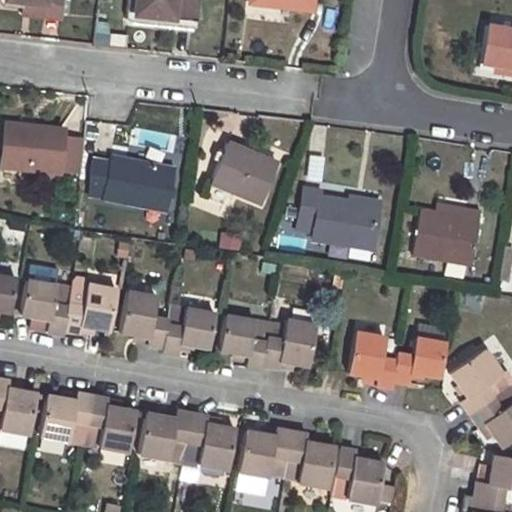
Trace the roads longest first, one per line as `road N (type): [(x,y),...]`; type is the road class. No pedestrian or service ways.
road 1 (residential): [(431,511),(435,460),(428,441),(389,419),(0,349)]
road 2 (residential): [(0,57),(382,115)]
road 3 (residential): [(382,115),(511,135)]
